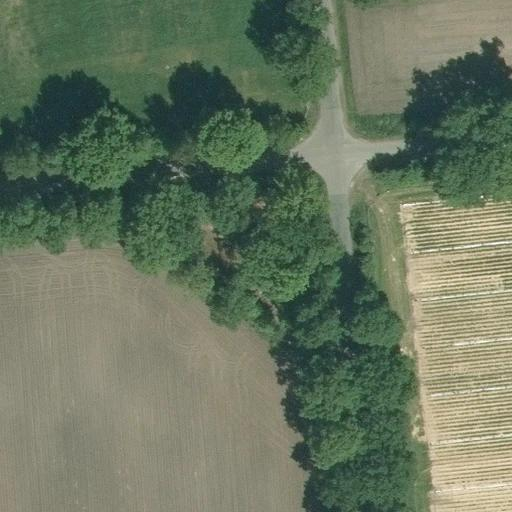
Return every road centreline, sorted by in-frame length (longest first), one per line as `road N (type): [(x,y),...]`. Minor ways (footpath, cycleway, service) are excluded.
road 1 (residential): [(371,511),(337,154)]
road 2 (unclassified): [(337,154),(0,187)]
road 3 (unclassified): [(511,134),(337,154)]
road 4 (residential): [(337,154),(322,0)]
